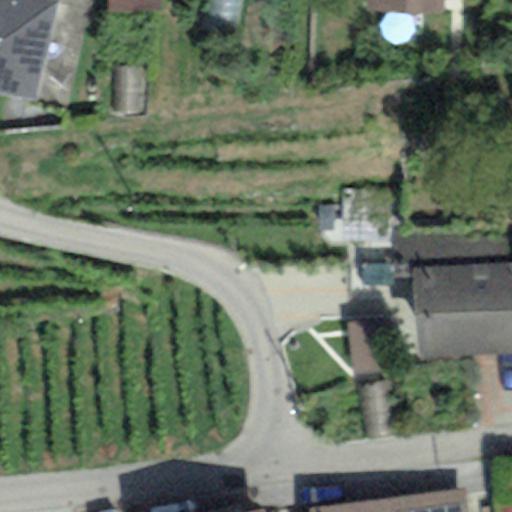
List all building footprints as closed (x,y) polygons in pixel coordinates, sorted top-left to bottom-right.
[(60,5),(41,0),(0,0),(0,94),(35,104),(60,5)] [(158,0),(107,0),(108,13),(158,13),(158,0)] [(442,0),(364,0),(364,10),(442,13),(442,0)] [(417,358),(511,354),(511,263),(415,268),(417,358)] [(467,511),(465,490),(306,507),(306,511),(467,511)]
